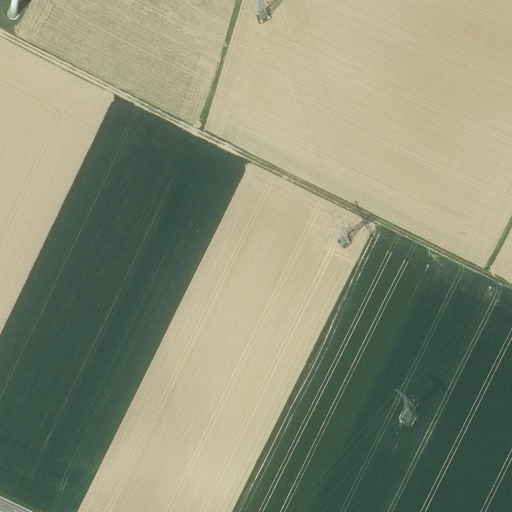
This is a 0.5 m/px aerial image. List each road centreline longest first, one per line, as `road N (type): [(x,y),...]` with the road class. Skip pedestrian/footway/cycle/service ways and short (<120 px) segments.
road 1 (track): [(0,34),(260,166)]
road 2 (track): [(511,291),(260,166)]
